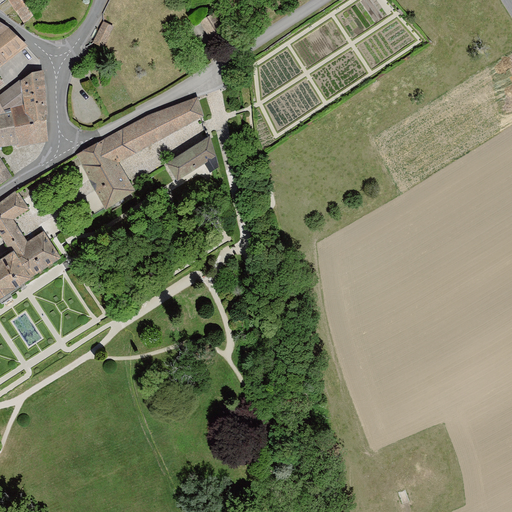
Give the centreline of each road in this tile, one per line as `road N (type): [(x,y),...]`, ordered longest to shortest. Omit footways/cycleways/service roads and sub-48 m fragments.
road 1 (residential): [(62,152),(200,79),(321,0)]
road 2 (residential): [(100,0),(55,75),(62,152)]
